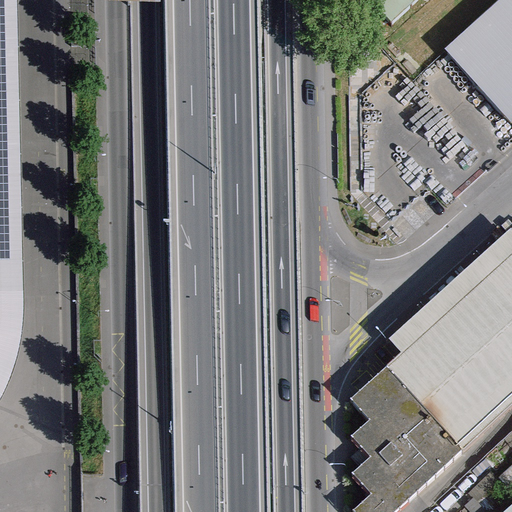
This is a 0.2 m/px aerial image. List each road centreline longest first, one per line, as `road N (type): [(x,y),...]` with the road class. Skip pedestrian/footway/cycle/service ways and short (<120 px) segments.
road 1 (motorway): [(148,0),(158,511)]
road 2 (motorway): [(191,0),(201,511)]
road 3 (primary): [(118,0),(127,511)]
road 4 (motorway): [(248,511),(239,0)]
road 5 (motorway): [(288,511),(280,0)]
road 6 (primary): [(317,233),(312,0)]
road 7 (unclassified): [(320,375),(425,270)]
road 8 (primary): [(320,375),(317,233)]
road 9 (primary): [(323,511),(320,375)]
road 10 (unclassified): [(425,270),(362,272),(317,233)]
